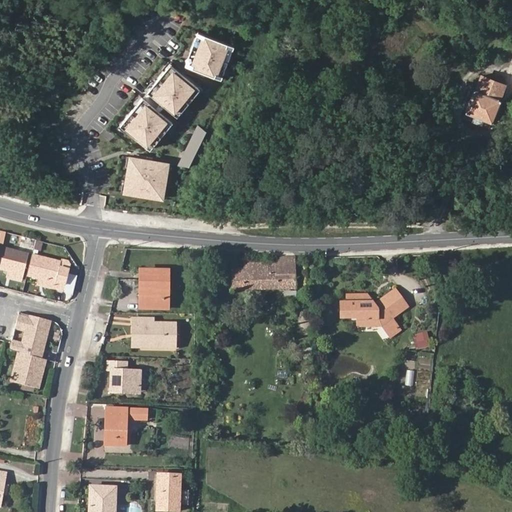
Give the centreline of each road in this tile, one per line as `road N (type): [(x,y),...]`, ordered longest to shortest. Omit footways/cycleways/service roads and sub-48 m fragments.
road 1 (secondary): [(101,228),(283,244),(511,234)]
road 2 (residential): [(101,228),(63,387),(55,511)]
